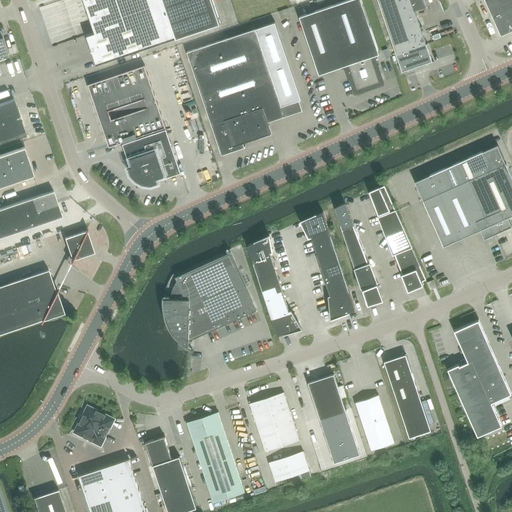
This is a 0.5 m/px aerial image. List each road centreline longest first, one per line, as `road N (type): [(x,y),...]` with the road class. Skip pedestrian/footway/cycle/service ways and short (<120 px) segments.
road 1 (unclassified): [(75,363),(165,399),(415,320),(511,274)]
road 2 (tertiary): [(148,237),(490,79)]
road 3 (unclassified): [(148,237),(77,176),(18,0)]
road 4 (tertiary): [(75,363),(148,237)]
road 5 (unknown): [(415,320),(357,202)]
road 6 (unknown): [(323,349),(281,231)]
road 7 (unknown): [(455,301),(406,186)]
